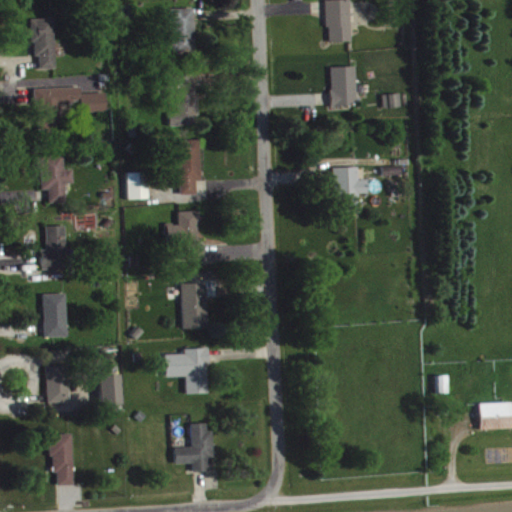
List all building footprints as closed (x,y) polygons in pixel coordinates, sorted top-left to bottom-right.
[(328,4),(329,46),(353,45),(352,3),(328,4)] [(171,13),(172,59),(197,58),(196,12),(171,13)] [(34,24),(35,61),(41,60),(41,73),(57,73),(56,24),(34,24)] [(359,110),(357,70),(331,71),(333,111),(359,110)] [(199,129),(197,77),(177,78),(179,117),(170,118),(171,130),(199,129)] [(107,97),(82,98),(82,91),(40,93),(41,139),(62,139),(61,111),(83,111),(84,117),(108,116),(107,97)] [(384,99),(384,112),(403,111),(403,98),(384,99)] [(201,144),(178,145),(180,199),(197,198),(197,184),(203,184),(201,144)] [(67,208),(67,187),(75,187),(75,173),(66,173),(65,160),(41,160),(42,194),(50,194),(50,208),(67,208)] [(334,172),(335,202),(340,202),(341,217),(361,217),(361,198),(369,198),(369,184),(360,184),(359,171),(334,172)] [(129,204),(150,203),(149,176),(128,177),(129,204)] [(180,215),(181,229),(170,229),(170,246),(183,245),(183,264),(206,263),(205,247),(200,247),(200,215),(180,215)] [(48,231),(48,255),(43,255),(44,273),(69,273),(67,230),(48,231)] [(184,333),(209,332),(208,287),(183,288),(184,333)] [(69,341),(67,298),(44,299),(45,342),(69,341)] [(187,399),(211,398),(209,352),(186,353),(186,358),(167,358),(167,382),(186,381),(187,399)] [(71,407),(70,370),(48,370),(49,407),(71,407)] [(101,409),(123,408),(121,379),(99,380),(101,409)] [(481,434),(511,433),(511,406),(480,408),(481,434)] [(214,435),(208,435),(208,428),(192,428),(193,452),(175,452),(176,469),(194,468),(194,477),(210,476),(210,463),(215,462),(214,435)] [(73,438),(51,439),(52,477),(58,477),(59,490),(75,489),(73,438)]
